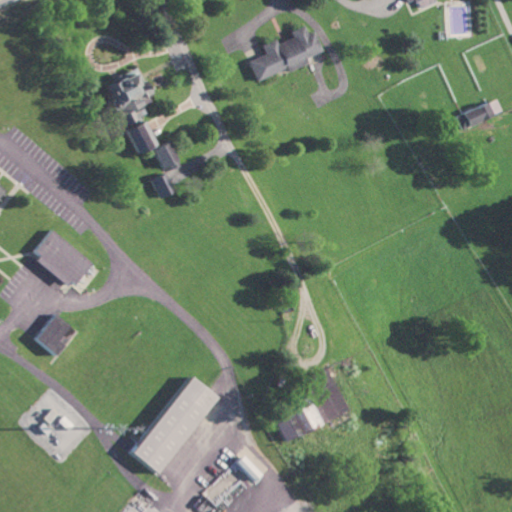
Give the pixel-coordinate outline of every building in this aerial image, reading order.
[(244,60),(252,79),(282,67),(283,70),(302,62),(300,57),(318,49),(309,30),(303,32),(300,24),(285,30),(288,36),(273,42),(271,37),(257,44),(260,53),(244,60)] [(98,82),(113,125),(131,119),(126,105),(143,99),(133,70),(98,82)] [(452,114),(458,128),(499,111),(493,98),(452,114)] [(132,152),(151,143),(139,119),(121,127),(132,152)] [(156,168),(172,162),(164,140),(148,146),(156,168)] [(147,178),(156,196),(171,189),(162,171),(147,178)] [(67,288),(88,262),(48,229),(26,255),(67,288)] [(49,355),(71,331),(52,313),(30,337),(49,355)] [(341,411),(322,368),(302,378),(310,395),(277,410),(280,418),(270,422),(278,439),(341,411)] [(153,474),(212,395),(184,374),(126,454),(153,474)] [(258,474),(249,463),(255,457),(246,447),(232,460),(250,481),(258,474)]
